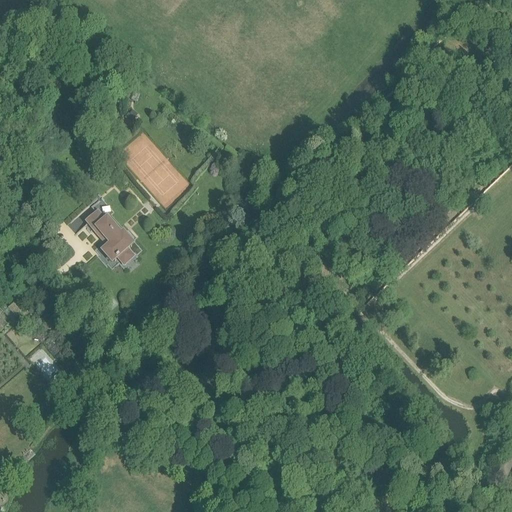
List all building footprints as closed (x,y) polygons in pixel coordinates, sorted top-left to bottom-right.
[(93,73),(90,70),(91,69),(83,61),(75,68),(83,77),(86,80),(93,73)] [(198,135),(194,139),(204,148),(208,142),(198,135)] [(498,180),(501,184),(510,175),(507,172),(498,180)] [(479,198),(483,202),(499,187),(495,183),(479,198)] [(122,236),(107,219),(106,218),(103,221),(98,215),(88,224),(108,248),(103,252),(112,263),(118,258),(124,265),(133,258),(126,250),(132,245),(131,244),(134,241),(128,234),(124,236),(123,235),(122,236)] [(491,490),(498,474),(488,470),(482,486),(491,490),(486,500),(496,504),(500,494),(491,490)]
